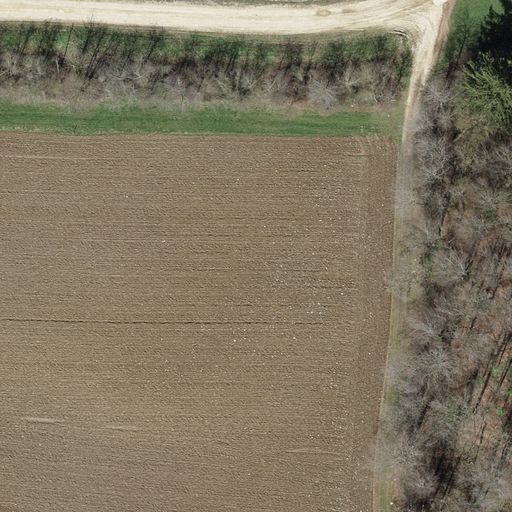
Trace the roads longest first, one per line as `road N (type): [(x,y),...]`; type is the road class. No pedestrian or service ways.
road 1 (track): [(437,0),(414,125),(381,511)]
road 2 (track): [(414,0),(391,11),(0,7)]
